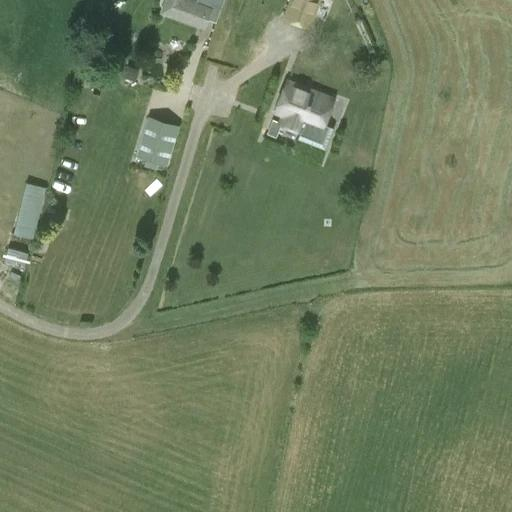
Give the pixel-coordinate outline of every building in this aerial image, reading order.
[(203,27),(206,19),(216,22),(221,8),(223,0),(165,0),(161,12),(203,27)] [(289,0),(283,17),(309,28),(320,0),(289,0)] [(320,129),(331,98),(288,82),(276,112),(283,114),(280,122),(302,130),(305,124),(320,129)] [(148,115),(136,155),(168,165),(180,125),(148,115)] [(39,238),(49,185),(26,181),(15,233),(39,238)]
